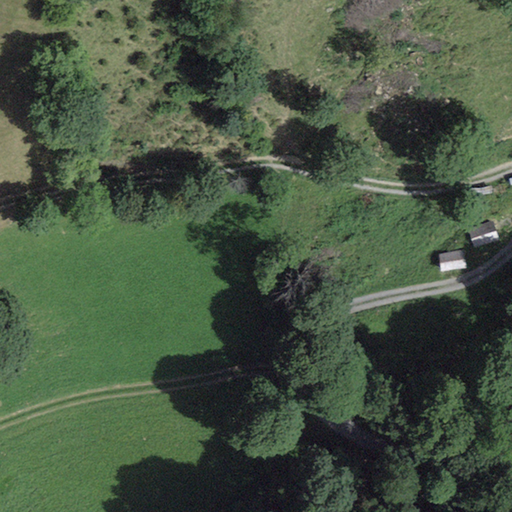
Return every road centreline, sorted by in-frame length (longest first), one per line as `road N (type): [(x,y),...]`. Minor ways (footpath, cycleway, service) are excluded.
road 1 (track): [(0,194),(55,181),(281,161),(425,187),(511,176)]
road 2 (track): [(511,253),(467,276),(320,304),(303,337),(299,372),(338,404),(410,432),(511,451)]
road 3 (track): [(299,372),(85,396),(0,423)]
